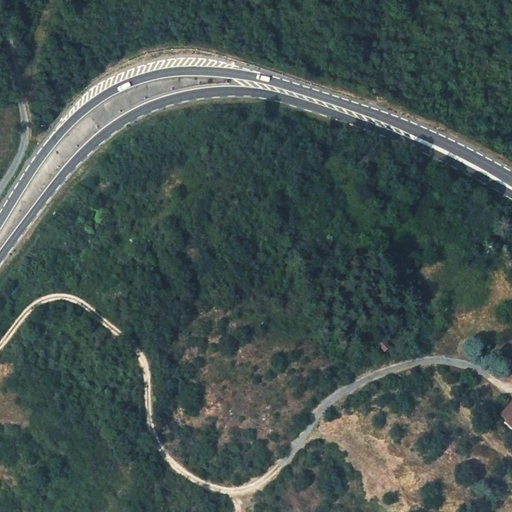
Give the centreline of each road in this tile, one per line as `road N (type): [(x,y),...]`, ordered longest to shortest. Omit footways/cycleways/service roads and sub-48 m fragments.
road 1 (track): [(511,396),(490,378),(441,361),(369,375),(320,408),(258,485),(233,492),(203,483),(160,449),(134,346),(80,304),(42,299),(0,344)]
road 2 (primary): [(320,101),(224,72),(134,81),(95,100),(58,134),(0,221)]
road 3 (primary): [(0,257),(72,162),(145,107),(215,90),(320,101)]
road 4 (primary): [(320,101),(511,186)]
road 5 (unclassified): [(0,1),(22,135),(0,185)]
